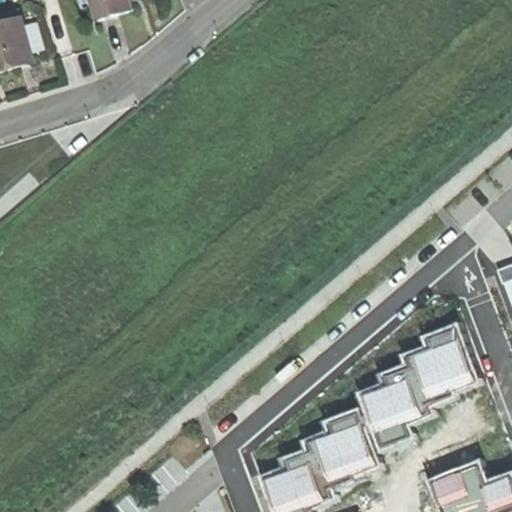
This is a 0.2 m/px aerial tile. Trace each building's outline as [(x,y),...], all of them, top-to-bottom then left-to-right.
[(93,0),(100,21),(117,15),(135,10),(132,0),(93,0)] [(23,19),(0,26),(0,72),(13,69),(36,62),(23,19)] [(485,381),(462,325),(429,338),(432,346),(408,356),(411,365),(385,376),(388,383),(364,393),(386,449),(417,436),(412,422),(437,412),(434,405),(459,395),(458,392),(485,381)] [(385,463),(364,409),(330,422),(334,431),(309,441),(312,449),(286,460),(289,468),(266,477),(279,511),(315,511),(313,506),(346,493),(342,485),(358,478),(357,474),(385,463)] [(485,462),(434,481),(445,511),(509,511),(511,511),(511,473),(492,481),(485,462)] [(390,511),(387,502),(360,511),(390,511)]
